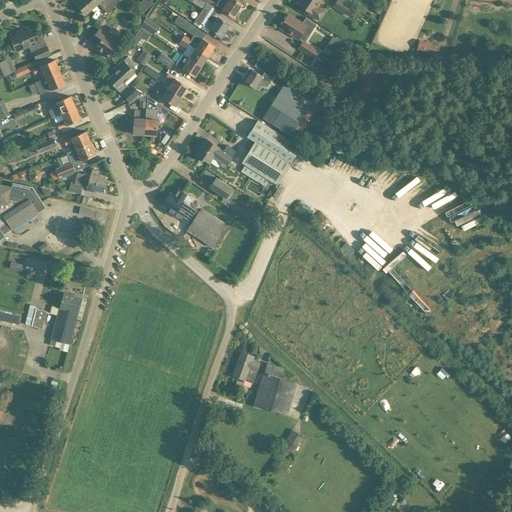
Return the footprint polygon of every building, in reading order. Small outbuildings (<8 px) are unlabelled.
[(104,10),(111,0),(80,0),(76,4),(85,15),(98,3),(104,10)] [(111,0),(104,10),(109,13),(118,0),(111,0)] [(229,24),(219,17),(218,18),(210,13),(213,8),(206,4),(207,3),(201,0),(192,0),(192,1),(201,8),(201,7),(203,9),(195,20),(202,25),(203,24),(203,25),(221,37),(229,24)] [(242,4),(235,0),(218,0),(216,4),(234,17),(242,4)] [(319,6),(323,0),(300,0),(298,4),(309,11),(307,13),(313,17),(319,6)] [(336,0),(333,6),(349,16),(355,7),(343,0),(336,0)] [(376,12),(380,14),(384,8),(377,3),(373,10),(376,12)] [(169,17),(188,30),(192,25),(173,12),(169,17)] [(306,17),(302,23),(288,14),(280,27),(298,38),(303,30),(310,34),(317,24),(306,17)] [(141,27),(132,40),(137,44),(141,37),(146,41),(151,34),(141,27)] [(110,58),(119,44),(112,39),(113,38),(99,28),(90,41),(97,45),(95,48),(110,58)] [(176,42),(180,37),(167,28),(164,33),(176,42)] [(17,51),(28,46),(32,53),(33,53),(36,61),(51,55),(47,46),(45,47),(40,34),(33,37),(29,29),(11,37),(17,51)] [(215,46),(195,33),(191,39),(185,34),(182,39),(208,56),(215,46)] [(182,54),(181,54),(201,67),(208,56),(182,39),(179,43),(186,48),(182,54)] [(319,50),(304,41),(300,47),(316,56),(319,50)] [(424,53),(437,57),(440,46),(427,42),(424,53)] [(0,77),(11,72),(0,47),(0,77)] [(145,65),(151,55),(143,50),(136,60),(145,65)] [(157,59),(170,68),(175,61),(161,52),(157,59)] [(181,54),(175,64),(195,77),(201,67),(181,54)] [(120,91),(126,85),(122,81),(132,71),(131,70),(136,65),(128,56),(123,61),(122,60),(112,69),(115,73),(108,79),(120,91)] [(46,78),(60,71),(55,59),(41,65),(41,66),(33,69),(35,74),(43,71),(46,78)] [(277,70),(267,64),(259,59),(259,60),(256,66),(255,65),(255,66),(263,71),(264,72),(263,73),(270,77),(272,78),(277,70)] [(148,74),(151,68),(147,65),(143,71),(148,74)] [(14,71),(17,77),(30,72),(27,66),(14,71)] [(351,98),(362,103),(379,71),(378,71),(369,66),(367,66),(351,98)] [(263,84),(258,81),(262,75),(261,75),(252,69),(252,70),(250,69),(247,74),(248,75),(245,81),(259,90),(263,84)] [(44,93),(66,84),(60,71),(46,78),(35,82),(39,92),(43,90),(44,93)] [(172,83),(168,89),(181,98),(188,87),(168,74),(165,78),(172,83)] [(130,102),(146,95),(131,86),(122,94),(130,102)] [(181,98),(168,89),(165,94),(158,89),(155,93),(175,106),(181,98)] [(291,136),(297,140),(302,133),(295,129),(309,108),(280,90),(262,118),(291,136)] [(61,114),(76,108),(71,96),(49,105),(51,110),(58,107),(61,114)] [(145,135),(156,135),(158,111),(158,109),(162,104),(147,96),(147,98),(147,101),(146,107),(146,119),(145,135)] [(3,99),(0,99),(0,118),(10,115),(3,99)] [(13,114),(16,120),(39,110),(36,104),(13,114)] [(59,129),(81,119),(76,108),(61,114),(64,121),(57,124),(59,129)] [(146,119),(144,119),(139,119),(139,110),(134,110),(133,134),(145,135),(146,119)] [(241,170),(250,176),(265,186),(269,180),(277,185),(300,148),(258,120),(247,136),(255,142),(242,162),(245,164),(241,170)] [(47,140),(53,138),(56,137),(53,130),(47,133),(48,134),(44,135),(47,140)] [(73,142),(76,149),(91,143),(86,131),(64,140),(66,145),(73,142)] [(35,145),(42,142),(39,135),(33,138),(35,145)] [(53,138),(47,140),(42,142),(35,145),(38,154),(57,146),(53,138)] [(224,168),(227,162),(229,163),(236,151),(227,145),(222,151),(218,149),(219,147),(206,139),(196,153),(208,161),(213,153),(223,159),(220,165),(224,168)] [(68,152),(67,152),(71,162),(55,169),(59,178),(84,166),(82,160),(87,158),(96,154),(91,143),(76,149),(68,152)] [(106,178),(105,178),(106,175),(99,173),(100,170),(92,168),(91,174),(78,171),(75,182),(71,181),(68,190),(81,193),(83,188),(88,190),(87,191),(95,193),(96,190),(103,192),(106,178)] [(210,187),(218,193),(226,198),(233,188),(216,177),(210,187)] [(4,234),(12,229),(46,207),(32,186),(12,182),(11,187),(0,184),(0,240),(5,237),(4,234)] [(45,194),(51,196),(52,192),(50,190),(42,188),(45,194)] [(177,212),(187,219),(194,208),(182,201),(187,193),(178,188),(173,195),(170,193),(162,205),(168,209),(167,211),(174,216),(177,212)] [(79,213),(95,217),(97,210),(81,206),(79,213)] [(199,211),(190,225),(187,230),(215,248),(229,226),(201,208),(199,211)] [(415,233),(408,243),(431,259),(438,249),(415,233)] [(365,241),(385,260),(389,256),(369,237),(365,241)] [(41,251),(49,246),(47,243),(39,247),(41,251)] [(61,341),(69,344),(76,320),(76,319),(78,313),(82,297),(64,293),(60,307),(58,315),(51,339),(50,345),(60,347),(61,341)] [(36,308),(34,316),(34,319),(44,321),(47,311),(36,308)] [(0,319),(18,324),(20,316),(0,311),(0,319)] [(42,329),(44,321),(34,319),(34,316),(29,314),(26,324),(32,326),(42,329)] [(254,359),(255,357),(241,352),(233,375),(253,383),(261,362),(254,359)] [(297,382),(281,377),(284,368),(267,363),(264,372),(254,405),(288,415),(297,382)] [(14,416),(4,412),(1,420),(11,424),(14,416)] [(294,453),(304,436),(293,429),(283,446),(294,453)] [(500,475),(506,469),(500,464),(495,471),(500,475)] [(404,504),(407,502),(407,499),(405,496),(402,495),(399,497),(399,501),(401,503),(404,504)]
